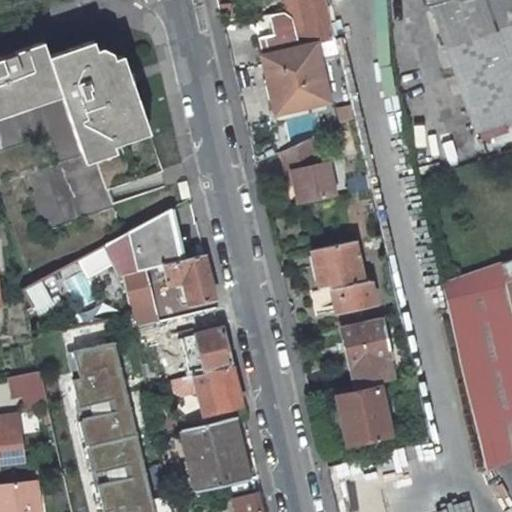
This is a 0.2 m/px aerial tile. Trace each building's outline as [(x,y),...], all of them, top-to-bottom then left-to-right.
[(242,0),(216,0),(220,14),(223,15),(225,16),(227,18),(228,20),(246,15),(242,0)] [(282,0),(283,3),(302,12),(298,0),(282,0)] [(324,0),(298,0),(302,12),(304,25),(308,42),(308,43),(333,37),(324,0)] [(511,0),(429,0),(476,132),(507,121),(511,119),(511,0)] [(272,33),(258,37),(268,80),(275,78),(283,111),(329,101),(315,43),(299,47),(298,44),(294,27),(291,16),(281,11),(267,14),(272,33)] [(308,42),(304,25),(294,27),(298,44),(308,42)] [(0,108),(59,88),(61,95),(82,156),(114,145),(111,138),(147,126),(123,54),(114,57),(100,62),(96,49),(93,40),(48,56),(43,43),(0,57),(0,108)] [(114,57),(113,52),(102,46),(96,49),(100,62),(114,57)] [(268,80),(261,81),(269,115),(283,111),(275,78),(268,80)] [(0,115),(61,95),(59,88),(0,108),(0,115)] [(149,133),(147,126),(111,138),(114,145),(149,133)] [(315,163),(309,138),(281,151),(285,170),(290,169),(293,183),(298,203),(336,195),(328,159),(315,163)] [(116,152),(114,145),(82,156),(84,163),(116,152)] [(290,169),(285,170),(289,184),(293,183),(290,169)] [(370,188),(367,175),(347,179),(349,192),(370,188)] [(122,273),(143,268),(151,266),(164,263),(179,259),(168,209),(105,244),(117,264),(122,273)] [(381,236),(365,239),(367,250),(383,246),(381,236)] [(354,239),(311,249),(326,312),(375,302),(370,278),(363,280),(354,239)] [(117,264),(105,244),(21,288),(32,311),(117,264)] [(179,259),(164,263),(167,276),(168,281),(185,277),(187,284),(181,286),(183,295),(189,294),(191,303),(215,297),(204,253),(179,259)] [(511,256),(441,282),(464,379),(511,360),(511,317),(511,311),(511,310),(511,256)] [(164,263),(151,266),(155,280),(167,276),(164,263)] [(122,273),(133,326),(138,324),(137,320),(155,316),(143,268),(122,273)] [(156,320),(155,316),(137,320),(138,324),(156,320)] [(380,317),(341,326),(355,386),(361,385),(377,381),(394,377),(380,317)] [(184,375),(194,373),(231,365),(222,327),(215,329),(212,319),(195,324),(198,333),(177,337),(184,375)] [(151,501),(115,341),(73,350),(78,376),(72,378),(78,405),(79,405),(80,410),(82,416),(80,417),(93,471),(94,471),(96,476),(97,482),(95,483),(102,511),(110,509),(110,511),(175,511),(172,496),(151,501)] [(511,360),(464,379),(485,469),(511,458),(511,360)] [(241,404),(231,365),(194,373),(203,413),(241,404)] [(46,397),(40,370),(8,376),(13,396),(23,394),(24,402),(46,397)] [(377,381),(361,385),(362,389),(378,386),(377,381)] [(347,443),(391,433),(380,385),(378,386),(362,389),(337,395),(347,443)] [(0,463),(22,460),(17,415),(0,416),(0,463)] [(180,429),(195,491),(247,479),(232,416),(180,429)] [(36,479),(64,476),(62,467),(35,469),(36,479)] [(338,511),(373,511),(375,511),(374,507),(371,495),(365,467),(331,474),(338,511)] [(55,511),(63,511),(72,510),(64,476),(49,479),(55,511)] [(36,479),(0,482),(0,511),(40,511),(39,503),(36,479)] [(235,511),(261,511),(257,493),(233,500),(235,511)] [(380,493),(371,495),(374,507),(378,506),(383,505),(380,493)]
